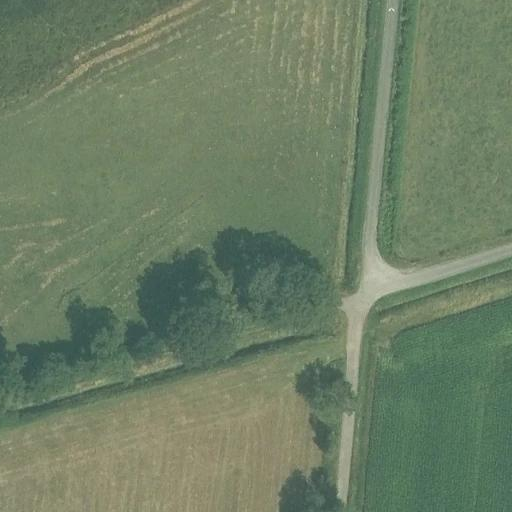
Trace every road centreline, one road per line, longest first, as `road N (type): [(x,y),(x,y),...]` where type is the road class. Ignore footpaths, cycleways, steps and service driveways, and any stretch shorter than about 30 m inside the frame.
road 1 (unclassified): [(389,0),(362,296),(511,249)]
road 2 (track): [(0,393),(362,296)]
road 3 (track): [(343,511),(362,296)]
